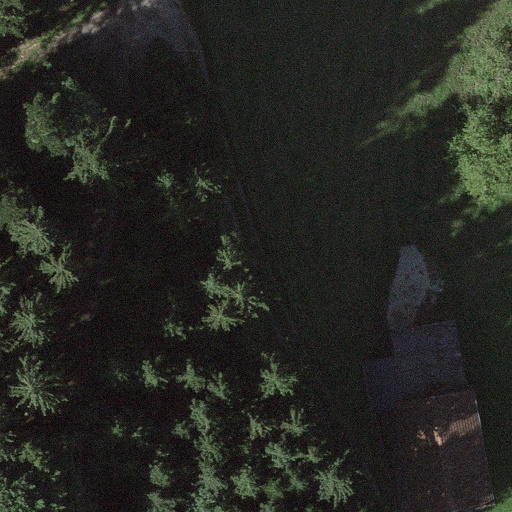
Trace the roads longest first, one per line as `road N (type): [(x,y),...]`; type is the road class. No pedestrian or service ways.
road 1 (track): [(182,0),(129,124),(7,511)]
road 2 (track): [(175,16),(372,511)]
